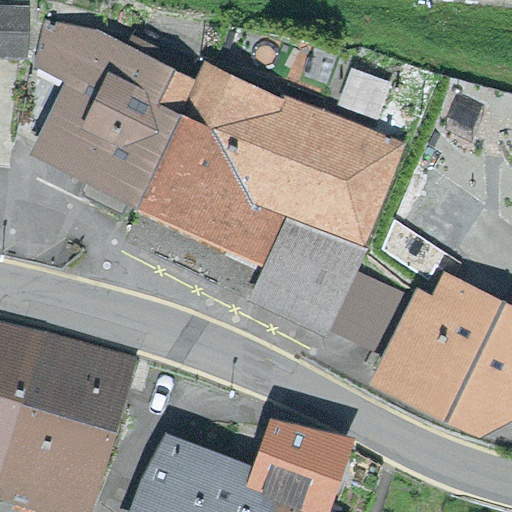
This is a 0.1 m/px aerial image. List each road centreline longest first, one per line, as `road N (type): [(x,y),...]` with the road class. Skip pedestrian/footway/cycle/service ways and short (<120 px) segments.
road 1 (primary): [(259,364),(464,469),(511,484)]
road 2 (primary): [(0,286),(116,314),(259,364)]
road 3 (residential): [(112,511),(150,414),(187,399),(255,407),(259,364)]
